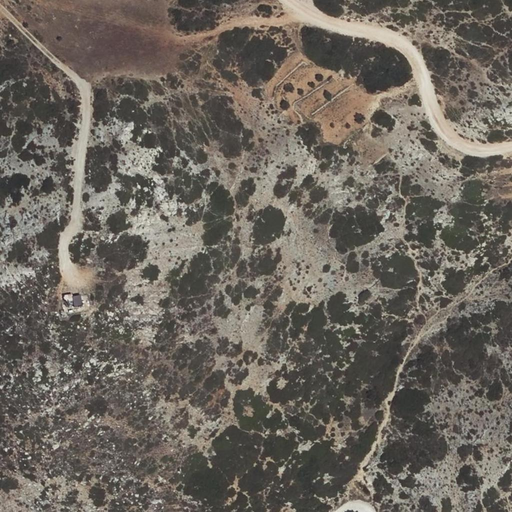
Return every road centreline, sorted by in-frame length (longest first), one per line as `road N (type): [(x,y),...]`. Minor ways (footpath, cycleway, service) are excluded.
road 1 (track): [(0,3),(88,91),(68,268)]
road 2 (track): [(511,145),(459,143),(434,115),(404,46),(325,22),(286,0)]
